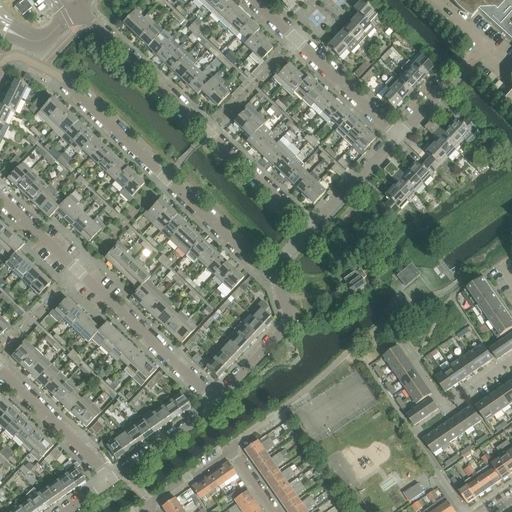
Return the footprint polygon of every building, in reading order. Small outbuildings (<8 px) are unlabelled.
[(22,16),(31,8),(24,0),(22,0),(14,7),(22,16)] [(211,14),(224,0),(208,0),(206,3),(203,6),(211,14)] [(224,0),(211,14),(219,22),(234,6),(227,0),(224,0)] [(273,0),(274,0),(276,0),(287,10),(295,1),(293,0),(273,0)] [(511,0),(451,0),(451,1),(453,4),(455,7),(457,9),(459,11),(462,13),(464,15),(467,17),(471,19),(476,12),(511,43),(511,74),(510,76),(511,91),(509,93),(507,96),(504,99),(506,102),(508,105),(511,108),(511,109),(511,0)] [(358,14),(374,29),(372,27),(380,19),(376,16),(377,15),(361,1),(353,9),(358,14)] [(219,22),(228,30),(242,14),(234,6),(219,22)] [(131,32),(143,20),(134,12),(122,24),(131,32)] [(236,37),(239,34),(251,22),(242,14),(228,30),(236,37)] [(350,22),(366,37),(374,29),(358,14),(350,22)] [(143,20),(131,32),(139,40),(151,28),(155,24),(147,16),(143,20)] [(244,45),(245,45),(256,34),(259,30),(251,22),(239,34),(248,41),(244,45)] [(343,31),(358,45),(366,37),(350,22),(343,31)] [(159,35),(151,28),(139,40),(147,48),(159,35)] [(159,35),(147,48),(156,56),(172,39),(163,31),(159,35)] [(335,39),(347,50),(351,54),(358,45),(343,31),(335,39)] [(245,45),(253,53),(264,41),(256,34),(245,45)] [(164,64),(176,51),(180,47),(172,39),(156,56),(164,64)] [(347,50),(335,39),(327,47),(339,59),(347,50)] [(259,66),(263,62),(262,61),(272,49),(264,41),(253,53),(249,57),(259,66)] [(176,51),(164,64),(172,72),(188,55),(180,47),(176,51)] [(225,57),(230,61),(233,58),(235,55),(231,51),(225,57)] [(188,55),(172,72),(181,80),(193,67),(196,63),(188,55)] [(413,66),(425,77),(433,68),(421,57),(413,66)] [(405,74),(417,85),(425,77),(413,66),(408,61),(401,70),(405,74)] [(282,88),(297,73),(288,64),(278,76),(276,75),(272,78),(282,88)] [(363,65),(354,74),(359,78),(367,69),(363,65)] [(201,75),(193,67),(181,80),(189,87),(201,75)] [(201,75),(189,87),(197,95),(201,92),(217,75),(216,74),(213,78),(205,70),(201,75)] [(365,84),(373,75),(369,71),(361,80),(365,84)] [(291,96),(305,80),(297,73),(282,88),(291,96)] [(405,74),(397,82),(409,93),(417,85),(405,74)] [(491,74),(485,80),(491,85),(496,79),(491,74)] [(209,100),(221,87),(225,83),(217,75),(201,92),(209,100)] [(306,97),(317,85),(308,77),(305,80),(291,96),(294,93),(302,100),(306,97)] [(6,93),(21,101),(27,87),(15,81),(11,90),(9,89),(6,93)] [(397,82),(389,90),(401,102),(409,93),(397,82)] [(497,91),(502,85),(498,82),(493,87),(497,91)] [(317,85),(306,97),(302,100),(310,108),(325,93),(317,85)] [(221,87),(209,100),(217,108),(229,95),(221,87)] [(380,101),(381,99),(393,110),(401,102),(389,90),(385,87),(376,97),(380,101)] [(21,101),(6,93),(4,98),(6,99),(3,105),(2,107),(11,112),(14,114),(21,101)] [(322,112),(333,100),(325,93),(310,108),(319,116),(322,112)] [(32,106),(37,110),(47,100),(42,96),(32,106)] [(52,99),(40,111),(37,115),(45,123),(49,119),(61,107),(52,99)] [(333,100),(322,112),(319,116),(327,124),(330,120),(342,108),(333,100)] [(0,122),(5,125),(11,112),(2,107),(0,105),(0,122)] [(242,131),(254,118),(258,114),(248,105),(244,109),(245,110),(233,123),(242,131)] [(37,110),(32,106),(29,110),(33,114),(37,110)] [(61,107),(49,119),(45,123),(53,131),(64,120),(69,115),(61,107)] [(330,120),(339,128),(350,116),(342,108),(330,120)] [(247,142),(262,126),(266,122),(258,114),(254,118),(242,131),(250,138),(246,142),(247,142)] [(62,139),(77,122),(69,115),(64,120),(53,131),(62,139)] [(350,116),(339,128),(335,132),(343,139),(358,124),(350,116)] [(448,128),(463,142),(471,134),(473,136),(477,131),(467,121),(462,126),(456,120),(448,128)] [(0,138),(3,140),(9,127),(5,125),(0,122),(0,138)] [(73,143),(86,130),(77,122),(62,139),(70,147),(73,143)] [(352,147),(366,132),(358,124),(343,139),(352,147)] [(262,126),(247,142),(255,150),(267,137),(271,133),(263,125),(262,126)] [(455,150),(463,142),(448,128),(444,133),(438,127),(434,131),(455,150)] [(86,130),(73,143),(70,147),(78,154),(82,151),(94,138),(86,130)] [(447,159),(455,150),(434,131),(431,135),(437,140),(433,145),(447,159)] [(352,147),(362,157),(366,153),(364,151),(375,140),(366,132),(352,147)] [(30,143),(34,139),(30,135),(26,140),(30,143)] [(275,145),(267,137),(255,150),(263,158),(275,145)] [(82,151),(90,159),(102,146),(94,138),(82,151)] [(38,142),(35,140),(34,139),(30,143),(33,147),(38,142)] [(275,145),(263,158),(271,166),(287,149),(279,141),(275,145)] [(440,167),(447,159),(433,145),(425,153),(431,159),(426,164),(437,173),(441,168),(440,167)] [(90,159),(98,166),(110,154),(102,146),(90,159)] [(287,149),(271,166),(280,174),(295,157),(287,149)] [(98,166),(107,174),(119,161),(110,154),(98,166)] [(46,155),(43,158),(48,162),(47,163),(51,166),(55,163),(46,155)] [(12,160),(17,165),(20,161),(16,156),(12,160)] [(295,157),(280,174),(288,181),(300,169),(304,165),(295,157)] [(341,158),(337,163),(345,171),(350,167),(341,158)] [(2,171),(7,175),(17,165),(12,160),(2,171)] [(107,174),(115,182),(127,169),(119,161),(107,174)] [(432,178),(437,173),(426,164),(422,168),(416,162),(408,171),(423,185),(430,177),(432,178)] [(23,163),(7,180),(15,188),(31,171),(23,163)] [(339,178),(343,173),(335,165),(331,169),(339,178)] [(115,182),(123,190),(135,177),(127,169),(115,182)] [(308,176),(300,169),(288,181),(296,189),(308,176)] [(415,193),(423,185),(408,171),(404,175),(398,169),(394,173),(415,193)] [(24,195),(36,183),(39,179),(31,171),(15,188),(24,195)] [(308,176),(296,189),(305,197),(317,184),(320,181),(312,173),(308,176)] [(407,201),(415,193),(394,173),(390,177),(396,183),(392,187),(407,201)] [(135,177),(123,190),(120,193),(130,203),(134,199),(132,197),(144,185),(135,177)] [(36,183),(24,195),(32,203),(48,187),(39,179),(36,183)] [(317,184),(305,197),(313,205),(325,192),(317,184)] [(40,211),(52,198),(56,194),(57,193),(49,185),(48,187),(32,203),(40,211)] [(407,201),(392,187),(384,196),(390,202),(386,206),(396,216),(401,211),(399,209),(407,201)] [(55,212),(63,220),(75,207),(79,203),(79,202),(82,198),(75,192),(71,195),(64,202),(60,206),(61,206),(55,212)] [(49,219),(53,215),(55,212),(61,206),(60,206),(64,202),(56,194),(52,198),(40,211),(49,219)] [(153,225),(168,208),(160,200),(148,213),(147,211),(143,215),(153,225)] [(84,215),(75,207),(63,220),(72,228),(84,215)] [(168,208),(153,225),(161,233),(177,216),(168,208)] [(92,223),(84,215),(72,228),(80,236),(92,223)] [(173,237),(185,224),(177,216),(161,233),(169,240),(173,237)] [(100,231),(101,233),(105,229),(95,219),(92,223),(80,236),(88,244),(100,231)] [(185,224),(173,237),(169,240),(178,248),(181,245),(193,232),(185,224)] [(0,253),(15,237),(7,229),(0,236),(0,253)] [(193,232),(181,245),(178,248),(186,256),(189,252),(201,240),(193,232)] [(17,252),(24,245),(15,237),(0,253),(8,261),(11,258),(12,258),(17,252)] [(201,240),(189,252),(186,256),(194,264),(198,260),(210,247),(201,240)] [(113,267),(125,254),(117,246),(104,259),(113,267)] [(198,260),(206,268),(218,255),(210,247),(198,260)] [(13,273),(25,260),(17,252),(12,258),(11,258),(8,261),(5,265),(13,273)] [(133,262),(125,254),(113,267),(121,275),(133,262)] [(206,268),(214,276),(226,263),(218,255),(206,268)] [(25,260),(13,273),(21,281),(34,268),(25,260)] [(142,270),(133,262),(121,275),(129,282),(142,270)] [(214,276),(222,284),(235,271),(226,263),(214,276)] [(411,264),(397,276),(396,277),(397,277),(405,287),(420,275),(411,264)] [(30,288),(42,276),(34,268),(21,281),(30,288)] [(150,277),(142,270),(129,282),(138,290),(150,277)] [(346,286),(351,294),(364,285),(361,280),(366,277),(360,270),(356,273),(345,281),(348,285),(346,286)] [(231,292),(243,279),(235,271),(222,284),(231,292)] [(42,276),(30,288),(38,297),(50,284),(42,276)] [(138,290),(135,293),(131,297),(139,305),(155,288),(147,281),(150,278),(150,277),(138,290)] [(511,321),(483,279),(466,290),(499,338),(508,332),(511,336),(511,335),(511,321)] [(235,301),(244,292),(248,288),(243,283),(231,297),(235,301)] [(155,288),(139,305),(148,313),(164,296),(155,288)] [(156,321),(168,308),(172,304),(164,296),(148,313),(156,321)] [(6,297),(3,300),(8,305),(11,302),(6,297)] [(63,320),(75,307),(66,299),(54,312),(63,320)] [(253,318),(265,329),(273,321),(265,313),(269,308),(262,301),(249,314),(253,318)] [(71,328),(83,315),(75,307),(63,320),(71,328)] [(176,316),(168,308),(156,321),(164,329),(176,316)] [(173,336),(188,320),(180,312),(176,316),(164,329),(173,336)] [(71,328),(79,335),(92,323),(83,315),(71,328)] [(0,319),(0,336),(6,330),(8,332),(12,328),(2,318),(0,319)] [(253,318),(245,326),(257,337),(265,329),(253,318)] [(197,328),(188,320),(173,336),(181,345),(197,328)] [(79,335),(88,343),(100,330),(92,323),(79,335)] [(106,323),(102,327),(100,330),(88,343),(91,340),(99,348),(100,347),(103,344),(115,331),(106,323)] [(234,331),(249,346),(257,337),(245,326),(241,323),(234,331)] [(489,331),(485,325),(479,329),(483,334),(489,331)] [(115,331),(103,344),(100,347),(108,355),(111,352),(123,339),(115,331)] [(230,343),(241,354),(249,346),(234,331),(226,339),(230,343)] [(52,347),(55,344),(47,336),(44,339),(52,347)] [(183,347),(188,351),(196,342),(191,338),(183,347)] [(123,339),(111,352),(108,355),(117,362),(119,360),(131,347),(123,339)] [(511,346),(507,339),(498,344),(506,355),(511,350),(511,346)] [(20,365),(31,353),(35,349),(25,340),(21,344),(22,346),(11,357),(20,365)] [(230,343),(222,351),(234,362),(241,354),(230,343)] [(498,344),(490,350),(498,361),(506,355),(498,344)] [(483,345),(475,350),(485,365),(493,360),(483,345)] [(119,360),(128,368),(140,355),(131,347),(119,360)] [(384,357),(389,365),(404,355),(399,347),(384,357)] [(31,353),(20,365),(28,373),(43,357),(35,349),(31,353)] [(475,350),(467,356),(477,371),(485,365),(475,350)] [(222,351),(214,359),(226,371),(234,362),(222,351)] [(140,355),(128,368),(124,371),(132,379),(148,363),(140,355)] [(404,355),(389,365),(395,373),(410,363),(404,355)] [(467,356),(459,361),(469,376),(477,371),(467,356)] [(43,357),(28,373),(36,381),(51,365),(43,357)] [(226,371),(214,359),(206,368),(218,379),(226,371)] [(459,361),(451,367),(461,382),(469,376),(459,361)] [(141,387),(156,371),(148,363),(132,379),(141,387)] [(415,371),(410,363),(395,373),(400,381),(415,371)] [(51,365),(36,381),(44,389),(60,373),(51,365)] [(451,367),(443,373),(453,388),(461,382),(451,367)] [(415,371),(400,381),(406,389),(421,379),(415,371)] [(60,373),(44,389),(53,397),(68,381),(60,373)] [(99,381),(91,373),(88,377),(96,384),(99,381)] [(155,386),(163,377),(159,373),(150,382),(155,386)] [(443,373),(435,378),(445,393),(453,388),(443,373)] [(421,379),(406,389),(412,397),(427,387),(421,379)] [(61,404),(72,393),(76,389),(68,381),(53,397),(61,404)] [(107,389),(103,385),(99,381),(96,384),(104,392),(107,389)] [(511,391),(508,385),(500,391),(510,406),(511,404),(511,391)] [(427,387),(412,397),(417,405),(432,395),(427,387)] [(172,401),(181,414),(191,408),(184,397),(187,395),(185,392),(182,390),(179,392),(181,394),(172,401)] [(500,391),(492,396),(502,411),(510,406),(500,391)] [(81,400),(72,393),(61,404),(69,412),(81,400)] [(492,396),(484,402),(494,417),(502,411),(492,396)] [(81,400),(69,412),(78,420),(93,404),(84,397),(81,400)] [(162,407),(172,421),(181,414),(172,401),(169,397),(159,403),(162,407)] [(0,418),(0,419),(11,407),(3,399),(0,402),(0,418)] [(431,399),(423,405),(431,415),(439,410),(431,399)] [(484,402),(476,407),(486,422),(494,417),(484,402)] [(86,428),(97,416),(101,412),(93,404),(78,420),(86,428)] [(423,405),(415,410),(422,421),(431,415),(423,405)] [(11,407),(0,419),(8,427),(20,415),(11,407)] [(162,407),(153,414),(162,427),(172,421),(162,407)] [(471,407),(463,412),(474,427),(482,421),(471,407)] [(144,421),(153,434),(162,427),(153,414),(150,410),(141,417),(144,421)] [(415,410),(407,416),(414,427),(422,421),(415,410)] [(463,412),(455,418),(466,433),(474,427),(463,412)] [(17,435),(28,423),(20,415),(8,427),(5,431),(13,438),(17,435)] [(455,418),(447,423),(458,438),(466,433),(455,418)] [(93,435),(102,426),(97,421),(88,430),(93,435)] [(144,421),(134,427),(144,441),(153,434),(144,421)] [(28,423),(17,435),(25,443),(36,431),(28,423)] [(447,423),(439,429),(450,444),(458,438),(447,423)] [(134,427),(125,434),(134,447),(144,441),(134,427)] [(439,429),(431,434),(442,449),(450,444),(439,429)] [(33,450),(45,438),(36,431),(25,443),(33,450)] [(125,434),(116,440),(125,454),(134,447),(125,434)] [(431,434),(423,440),(434,455),(442,449),(431,434)] [(38,462),(53,447),(45,438),(33,450),(30,454),(38,462)] [(245,451),(250,458),(272,443),(270,439),(261,445),(259,441),(245,451)] [(125,454),(116,440),(106,447),(109,452),(108,453),(108,454),(111,458),(113,459),(114,458),(115,460),(125,454)] [(272,443),(250,458),(255,466),(269,456),(266,452),(275,447),(272,443)] [(47,457),(52,462),(54,464),(62,455),(59,452),(55,449),(47,457)] [(511,459),(508,453),(500,459),(511,475),(511,473),(511,459)] [(269,456),(255,466),(260,473),(282,458),(280,454),(272,460),(269,456)] [(488,454),(485,457),(489,463),(491,465),(502,480),(511,475),(500,459),(496,461),(494,459),(492,460),(488,454)] [(282,458),(260,473),(265,480),(279,471),(277,467),(285,461),(282,458)] [(219,469),(230,484),(234,481),(231,478),(237,474),(229,462),(219,469)] [(76,488),(79,486),(85,481),(84,479),(85,478),(85,477),(82,472),(81,472),(79,473),(76,468),(79,466),(76,463),(64,471),(66,475),(76,488)] [(482,471),(493,487),(502,481),(491,465),(482,471)] [(219,469),(211,475),(219,487),(224,483),(226,486),(230,484),(219,469)] [(279,471),(265,480),(270,488),(293,472),(290,469),(282,474),(279,471)] [(482,471),(474,477),(485,493),(493,487),(482,471)] [(293,472),(270,488),(276,495),(289,485),(287,482),(295,476),(293,472)] [(76,488),(66,475),(57,481),(66,495),(76,488)] [(214,491),(219,487),(211,475),(202,481),(212,496),(216,494),(214,491)] [(474,477),(466,483),(476,498),(485,493),(474,477)] [(57,481),(48,488),(57,501),(66,495),(57,481)] [(202,481),(192,487),(201,499),(206,496),(208,499),(212,496),(202,481)] [(289,485),(276,495),(281,502),(303,487),(300,483),(292,489),(289,485)] [(457,489),(460,493),(468,504),(476,498),(466,483),(457,489)] [(419,484),(404,494),(410,502),(424,492),(419,484)] [(297,496),(305,490),(303,487),(281,502),(286,509),(300,500),(297,496)] [(48,488),(38,494),(48,508),(57,501),(48,488)] [(29,501),(36,511),(41,511),(48,508),(38,494),(34,489),(26,497),(29,501)] [(229,511),(235,511),(254,499),(249,492),(235,501),(237,505),(229,511)] [(234,493),(227,498),(229,503),(237,497),(234,493)] [(300,500),(286,509),(287,511),(297,511),(313,501),(311,498),(302,503),(300,500)] [(455,511),(448,502),(446,498),(437,504),(443,511),(455,511)] [(176,499),(163,508),(166,511),(177,511),(183,509),(176,499)] [(229,503),(227,499),(221,503),(223,507),(229,503)] [(254,499),(235,511),(250,511),(259,506),(254,499)] [(20,507),(22,511),(36,511),(29,501),(20,507)] [(308,511),(307,511),(316,505),(313,501),(297,511),(308,511)] [(8,511),(22,511),(20,507),(17,503),(7,510),(9,511),(8,511)]
